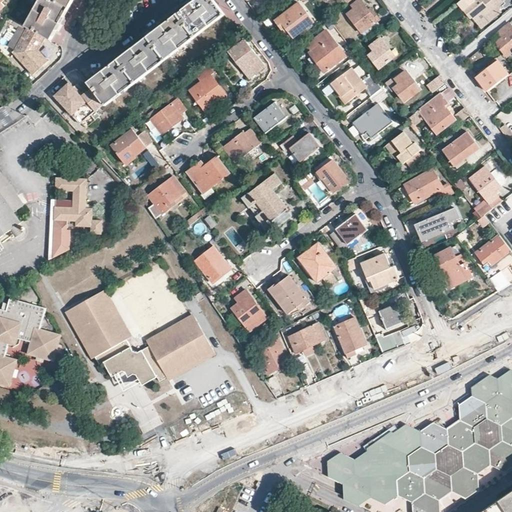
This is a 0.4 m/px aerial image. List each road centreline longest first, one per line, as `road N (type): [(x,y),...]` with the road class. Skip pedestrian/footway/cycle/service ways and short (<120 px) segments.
road 1 (tertiary): [(444,339),(215,440),(135,463)]
road 2 (tertiary): [(146,494),(439,380)]
road 3 (residential): [(240,511),(277,473),(429,403),(439,380)]
road 4 (residential): [(394,0),(511,158)]
road 5 (residential): [(444,339),(372,179)]
road 6 (residential): [(372,179),(262,264)]
road 7 (residential): [(372,179),(289,71)]
road 8 (residential): [(289,71),(184,151)]
